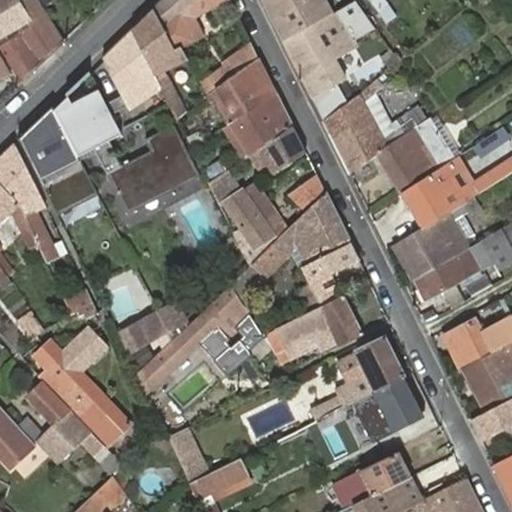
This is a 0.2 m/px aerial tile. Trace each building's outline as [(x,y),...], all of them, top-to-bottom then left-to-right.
[(0,0),(0,53),(15,82),(17,85),(65,41),(38,0),(0,0)] [(165,0),(155,10),(183,48),(203,36),(194,18),(227,0),(165,0)] [(261,0),(272,21),(310,0),(261,0)] [(283,43),(324,20),(335,13),(327,0),(310,0),(272,21),(283,43)] [(392,0),(371,0),(385,23),(401,13),(392,0)] [(132,31),(156,78),(166,73),(190,61),(183,48),(155,10),(132,31)] [(283,43),(310,96),(323,89),(333,83),(325,66),(335,61),(357,48),(341,17),(327,25),(324,20),(283,43)] [(132,31),(103,59),(128,109),(160,87),(156,78),(132,31)] [(203,85),(209,96),(211,95),(220,88),(259,60),(254,50),(203,85)] [(0,88),(15,82),(0,53),(0,88)] [(390,70),(402,60),(398,54),(386,63),(390,70)] [(220,88),(239,120),(277,96),(259,60),(220,88)] [(381,67),(385,73),(390,70),(386,63),(381,67)] [(89,72),(67,94),(71,102),(98,88),(89,72)] [(160,87),(177,119),(186,113),(166,73),(156,78),(160,87)] [(350,175),(376,157),(418,128),(413,120),(402,128),(397,131),(377,94),(384,88),(378,80),(354,99),(323,121),(350,175)] [(98,88),(71,102),(94,146),(109,139),(120,133),(98,88)] [(211,95),(230,126),(239,120),(220,88),(211,95)] [(54,107),(78,154),(94,146),(71,102),(67,94),(54,107)] [(277,96),(239,120),(230,126),(222,131),(241,160),(249,155),(292,126),(277,96)] [(397,121),(402,128),(413,120),(418,128),(428,121),(418,106),(397,121)] [(54,107),(20,139),(55,211),(81,199),(79,195),(95,187),(78,154),(54,107)] [(399,195),(453,160),(430,120),(428,121),(418,128),(376,157),(399,195)] [(266,179),(306,153),(292,126),(249,155),(266,179)] [(111,174),(129,210),(196,176),(172,130),(149,142),(151,154),(124,168),(111,174)] [(498,131),(472,148),(478,158),(504,141),(498,131)] [(111,174),(124,168),(109,139),(94,146),(111,174)] [(45,205),(15,143),(0,158),(0,185),(19,208),(37,246),(45,242),(49,240),(36,211),(45,205)] [(464,153),(456,158),(473,188),(481,182),(464,153)] [(475,196),(491,186),(511,173),(511,162),(481,182),(473,188),(456,158),(453,160),(399,195),(420,229),(475,196)] [(219,159),(202,170),(209,183),(226,171),(219,159)] [(226,171),(209,183),(214,194),(235,180),(228,170),(226,171)] [(307,211),(325,193),(317,177),(292,194),(298,201),(307,211)] [(236,236),(250,265),(252,264),(277,239),(270,228),(262,217),(272,211),(261,195),(251,201),(239,186),(235,180),(214,194),(229,223),(235,219),(243,230),(236,236)] [(19,208),(0,185),(0,251),(2,250),(0,246),(0,225),(12,215),(19,208)] [(277,239),(252,264),(261,275),(280,258),(299,293),(311,288),(321,307),(338,298),(326,275),(358,260),(325,193),(307,211),(277,239)] [(393,246),(412,280),(479,242),(475,235),(462,241),(451,222),(466,213),(470,219),(483,211),(475,196),(420,229),(407,238),(393,246)] [(270,228),(277,239),(307,211),(298,201),(270,228)] [(37,246),(19,208),(12,215),(29,249),(37,246)] [(495,265),(499,271),(511,264),(511,223),(482,240),(495,265)] [(381,238),(387,250),(393,246),(407,238),(401,227),(381,238)] [(479,242),(412,280),(426,304),(444,294),(451,310),(465,303),(457,286),(464,283),(484,271),(495,265),(482,240),(479,242)] [(53,260),(45,242),(37,246),(46,263),(53,260)] [(0,267),(7,278),(13,273),(0,253),(0,267)] [(250,265),(230,286),(238,299),(261,275),(252,264),(250,265)] [(484,271),(464,283),(473,298),(493,287),(484,271)] [(230,286),(137,376),(146,395),(214,328),(228,341),(251,320),(238,299),(230,286)] [(299,293),(309,313),(321,307),(311,288),(299,293)] [(98,313),(87,290),(64,301),(71,317),(77,314),(79,318),(84,316),(86,320),(98,313)] [(337,347),(362,334),(343,296),(338,298),(321,307),(309,313),(261,337),(254,324),(240,338),(260,361),(273,348),(276,354),(285,350),(315,335),(320,345),(333,338),(337,347)] [(187,321),(177,303),(156,314),(165,333),(187,321)] [(26,339),(43,332),(32,309),(16,317),(26,339)] [(156,314),(122,332),(131,351),(165,333),(156,314)] [(445,334),(461,368),(511,341),(511,320),(510,317),(482,331),(476,318),(445,334)] [(109,347),(93,330),(78,344),(82,348),(70,359),(66,355),(53,340),(37,355),(51,371),(44,377),(109,446),(114,441),(132,425),(83,372),(109,347)] [(289,360),(320,345),(315,335),(285,350),(289,360)] [(354,402),(405,376),(386,336),(356,351),(367,374),(337,389),(339,396),(312,410),(316,420),(354,402)] [(483,414),(503,403),(511,399),(511,341),(461,368),(483,414)] [(82,348),(78,344),(66,355),(70,359),(82,348)] [(285,350),(276,354),(275,355),(280,365),(289,360),(285,350)] [(374,442),(425,416),(405,376),(354,402),(374,442)] [(46,435),(39,441),(60,464),(81,444),(91,435),(42,383),(28,397),(41,413),(44,411),(57,423),(46,435)] [(511,399),(503,403),(510,418),(511,416),(511,399)] [(471,420),(479,436),(511,421),(510,418),(503,403),(483,414),(471,420)] [(0,455),(12,467),(36,444),(18,424),(0,405),(0,404),(0,455)] [(27,415),(18,424),(37,444),(39,441),(46,435),(27,415)] [(174,418),(160,425),(168,440),(181,433),(174,418)] [(91,435),(81,444),(113,476),(124,466),(107,448),(93,433),(91,435)] [(181,433),(168,440),(190,484),(201,478),(181,433)] [(107,448),(124,466),(131,474),(138,468),(114,441),(109,446),(107,448)] [(398,451),(332,484),(344,508),(353,503),(410,475),(398,451)] [(511,502),(511,455),(493,464),(511,502)] [(190,484),(203,511),(218,511),(213,501),(208,495),(247,476),(239,459),(201,478),(190,484)] [(131,474),(124,466),(113,476),(126,496),(139,485),(131,474)] [(410,475),(353,503),(357,511),(396,511),(421,500),(410,475)] [(108,511),(126,496),(113,476),(89,499),(75,511),(108,511)] [(421,500),(396,511),(482,511),(466,478),(421,500)]
